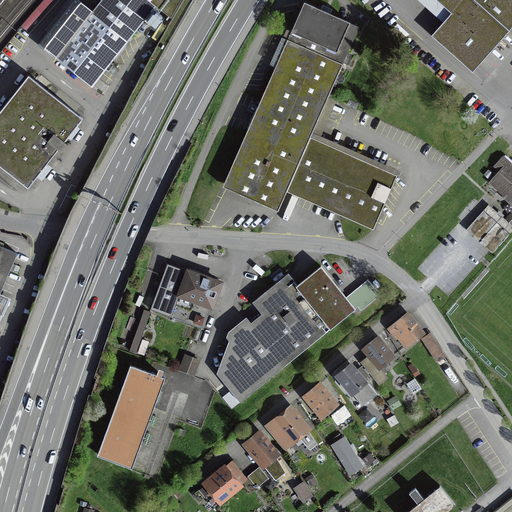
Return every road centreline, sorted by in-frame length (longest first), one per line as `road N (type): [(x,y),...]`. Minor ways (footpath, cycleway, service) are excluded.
road 1 (motorway): [(31,511),(115,259),(171,136),(248,0)]
road 2 (unclassified): [(0,221),(336,247),(375,261)]
road 3 (motorway): [(216,0),(146,124),(85,261)]
road 4 (unknown): [(282,0),(162,235)]
road 5 (motorway): [(85,261),(3,511)]
road 6 (residential): [(229,444),(415,294)]
road 7 (motorway): [(85,261),(47,317),(0,443)]
road 8 (unclassified): [(415,294),(511,446)]
road 9 (unknown): [(249,241),(204,373)]
road 10 (unclassified): [(375,261),(464,168)]
